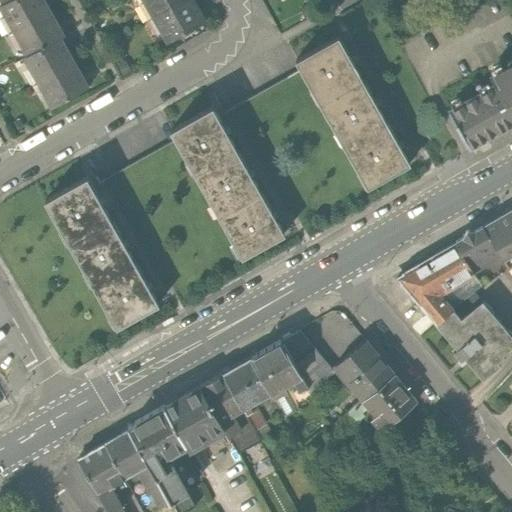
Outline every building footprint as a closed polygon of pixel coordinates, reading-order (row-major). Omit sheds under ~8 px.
[(3,8),(16,31),(57,9),(51,0),(16,0),(8,5),(3,8)] [(146,0),(157,19),(192,0),(146,0)] [(198,0),(192,0),(157,19),(170,43),(210,22),(198,0)] [(57,9),(16,31),(31,57),(67,36),(71,34),(57,9)] [(28,58),(41,82),(81,60),(67,36),(31,57),(28,58)] [(375,79),(352,37),(309,61),(315,72),(332,102),(375,79)] [(41,82),(55,108),(95,86),(81,60),(41,82)] [(500,86),(511,108),(511,65),(494,75),(500,86)] [(315,72),(233,117),(273,188),(354,142),(315,72)] [(375,79),(332,102),(354,142),(397,118),(375,79)] [(451,112),(470,147),(511,124),(511,108),(500,86),(451,112)] [(228,109),(186,132),(190,140),(209,172),(251,149),(233,117),(228,109)] [(354,142),(378,184),(421,160),(397,118),(354,142)] [(190,140),(104,188),(143,258),(230,212),(190,140)] [(230,212),(273,188),(251,149),(209,172),(230,212)] [(99,179),(58,201),(79,239),(119,216),(104,188),(99,179)] [(230,212),(252,252),(295,228),(273,188),(230,212)] [(511,268),(511,213),(479,233),(498,263),(504,273),(511,268)] [(119,216),(79,239),(102,281),(143,258),(119,216)] [(498,263),(479,233),(456,247),(477,278),(498,263)] [(477,278),(456,247),(410,279),(440,322),(458,309),(450,297),(470,283),(474,289),(481,284),(477,278)] [(102,281),(124,320),(165,298),(143,258),(102,281)] [(440,322),(480,377),(511,353),(511,340),(485,305),(466,319),(458,309),(440,322)] [(284,344),(307,381),(312,389),(335,374),(330,366),(308,329),(284,344)] [(390,373),(364,341),(330,366),(335,374),(355,401),(390,373)] [(284,344),(251,363),(272,400),(284,421),(294,416),(285,401),(295,395),(292,390),(307,381),(284,344)] [(270,438),(255,410),(272,400),(251,363),(223,379),(260,444),(270,438)] [(390,373),(355,401),(378,429),(413,401),(390,373)] [(199,393),(245,472),(269,458),(260,444),(223,379),(199,393)] [(199,393),(159,416),(182,456),(222,433),(199,393)] [(128,434),(151,474),(172,511),(179,511),(193,505),(169,463),(182,456),(159,416),(128,434)] [(107,447),(124,477),(130,486),(151,474),(128,434),(107,447)] [(465,457),(448,439),(432,451),(449,470),(465,457)] [(107,511),(124,511),(109,486),(124,477),(107,447),(78,464),(107,511)]
